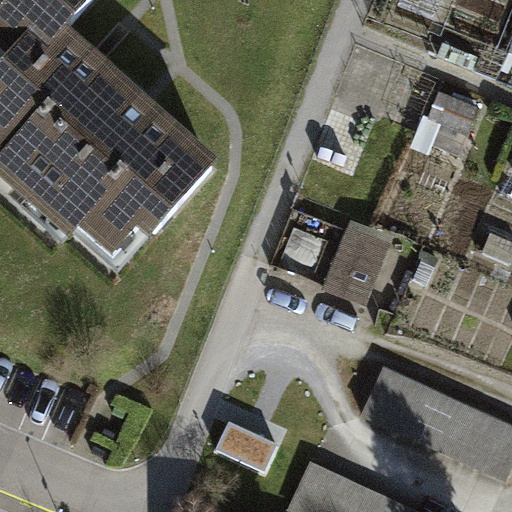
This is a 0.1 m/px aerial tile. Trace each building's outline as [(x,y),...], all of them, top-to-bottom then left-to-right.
[(0,0),(0,60),(32,25),(50,42),(69,21),(88,0),(0,0)] [(0,157),(125,269),(224,159),(69,21),(50,42),(32,25),(0,60),(0,157)] [(333,282),(378,301),(402,240),(357,222),(333,282)] [(511,449),(511,428),(376,369),(355,417),(499,480),(511,449)] [(244,463),(259,425),(230,413),(215,452),(244,463)] [(404,511),(304,467),(283,511),(404,511)]
